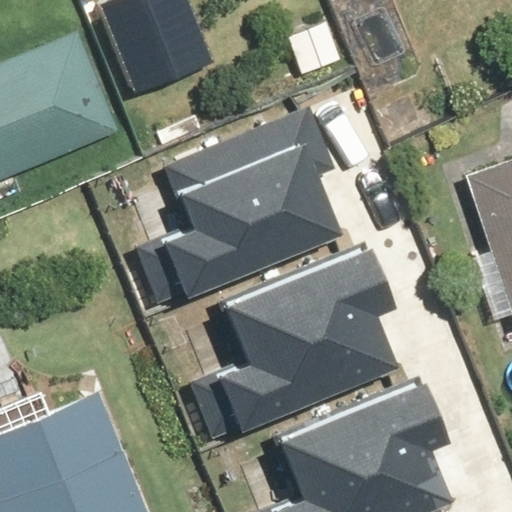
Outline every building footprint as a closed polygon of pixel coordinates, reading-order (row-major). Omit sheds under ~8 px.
[(194,0),(100,0),(133,85),(215,53),(194,0)] [(344,62),(327,16),(286,31),(303,77),(344,62)] [(0,175),(121,128),(81,29),(0,61),(0,175)] [(186,221),(154,234),(173,279),(329,215),(309,166),(325,160),(303,107),(163,165),(186,221)] [(511,154),(472,168),(497,245),(477,251),(497,313),(511,308),(511,154)] [(241,352),(210,365),(228,410),(385,346),(365,297),(380,291),(359,238),(218,296),(241,352)] [(299,484),(267,497),(273,511),(357,511),(442,478),(422,429),(438,422),(416,370),(275,427),(299,484)] [(153,511),(101,384),(0,426),(0,504),(3,511),(153,511)]
